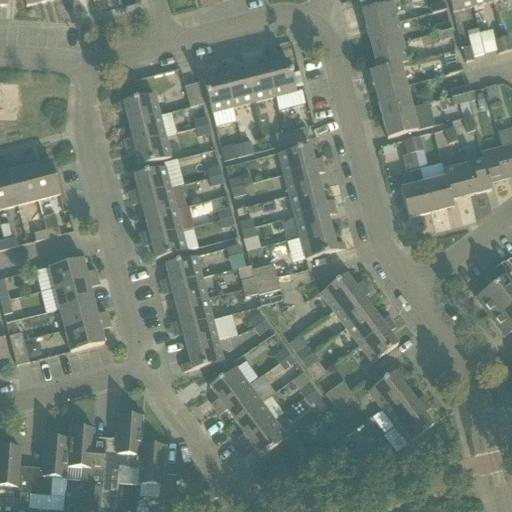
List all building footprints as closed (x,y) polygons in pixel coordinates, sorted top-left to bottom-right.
[(22,0),(25,9),(47,3),(45,0),(22,0)] [(448,0),(452,15),(474,9),(471,0),(448,0)] [(471,0),(474,9),(494,4),(493,0),(471,0)] [(391,5),(361,12),(367,33),(397,25),(391,5)] [(430,8),(432,16),(445,12),(443,5),(430,8)] [(434,28),(438,43),(452,39),(448,24),(434,28)] [(397,25),(367,33),(372,53),(402,45),(397,25)] [(461,51),(465,65),(473,63),(472,58),(483,55),(477,30),(466,33),(469,49),(461,51)] [(511,50),(509,38),(501,40),(505,55),(511,52),(511,50)] [(494,42),(497,56),(505,55),(501,40),(494,42)] [(402,45),(372,53),(377,72),(377,73),(400,67),(407,65),(402,45)] [(271,58),(264,60),(274,100),(277,111),(298,106),(295,94),(288,63),(273,67),(271,58)] [(245,74),(253,105),(274,100),(264,60),(257,62),(259,70),(245,74)] [(459,66),(445,70),(447,78),(461,74),(459,66)] [(377,72),(369,74),(375,97),(405,89),(400,67),(377,73),(377,72)] [(222,71),(232,110),(253,105),(245,74),(231,77),(229,69),(222,71)] [(203,84),(210,115),(232,110),(222,71),(215,72),(217,81),(203,84)] [(184,88),(190,110),(202,106),(196,85),(184,88)] [(449,93),(451,101),(472,96),(470,87),(449,93)] [(405,89),(375,97),(381,119),(422,109),(421,108),(411,110),(405,89)] [(124,112),(128,126),(159,118),(153,96),(114,107),(116,114),(124,112)] [(451,101),(453,108),(474,102),(472,96),(451,101)] [(381,119),(387,141),(417,133),(427,130),(422,109),(381,119)] [(123,142),(125,149),(164,139),(159,118),(128,126),(132,140),(123,142)] [(192,122),(195,131),(207,128),(205,119),(192,122)] [(471,119),(463,121),(465,131),(466,136),(474,134),(473,129),(471,119)] [(195,131),(197,139),(209,136),(207,128),(195,131)] [(275,137),(278,149),(307,142),(304,129),(275,137)] [(444,132),(449,146),(456,144),(451,130),(444,132)] [(418,138),(409,140),(413,155),(422,153),(418,138)] [(135,154),(139,168),(170,160),(164,139),(125,149),(127,156),(135,154)] [(409,140),(403,142),(403,143),(407,157),(413,155),(409,140)] [(241,146),(244,158),(253,156),(249,143),(241,146)] [(233,148),(236,161),(244,158),(241,146),(233,148)] [(511,147),(499,151),(507,181),(511,179),(511,147)] [(277,156),(283,178),(322,168),(321,161),(312,163),(308,148),(277,156)] [(480,163),(488,193),(490,192),(489,185),(507,181),(499,151),(479,155),(481,162),(480,163)] [(26,159),(37,203),(59,197),(50,164),(36,167),(34,157),(26,159)] [(8,175),(17,208),(37,203),(26,159),(19,161),(21,171),(8,175)] [(460,168),(468,198),(488,193),(480,163),(460,168)] [(205,172),(208,181),(220,178),(218,168),(205,172)] [(283,178),(288,199),(319,191),(316,177),(324,175),(322,168),(283,178)] [(460,168),(442,173),(444,180),(450,203),(451,203),(468,198),(460,168)] [(128,194),(130,201),(169,191),(164,169),(133,177),(137,192),(128,194)] [(411,188),(400,191),(407,221),(428,216),(421,186),(418,173),(417,171),(411,173),(407,174),(411,188)] [(0,212),(17,208),(8,175),(0,176),(0,212)] [(208,181),(210,189),(222,185),(220,178),(208,181)] [(239,179),(228,182),(230,191),(242,188),(239,179)] [(444,180),(421,186),(428,216),(449,211),(453,210),(451,203),(450,203),(444,180)] [(230,191),(232,200),(244,197),(242,188),(230,191)] [(140,205),(144,219),(175,211),(169,191),(130,201),(132,208),(140,205)] [(288,199),(294,220),(333,209),(331,203),(323,205),(319,191),(288,199)] [(139,235),(141,242),(180,232),(192,229),(187,208),(186,209),(144,219),(147,233),(139,235)] [(294,220),(299,240),(330,232),(327,219),(335,216),(333,209),(294,220)] [(216,214),(218,222),(232,219),(230,210),(216,214)] [(45,232),(47,241),(60,237),(55,216),(42,219),(45,232)] [(218,222),(220,230),(234,227),(232,219),(218,222)] [(239,224),(241,233),(253,230),(251,221),(239,224)] [(241,233),(243,240),(255,237),(253,230),(241,233)] [(33,235),(36,244),(47,241),(45,232),(33,235)] [(151,247),(155,262),(186,254),(180,232),(141,242),(143,249),(151,247)] [(299,240),(305,262),(344,252),(342,244),(334,247),(330,232),(299,240)] [(3,243),(6,252),(18,248),(16,240),(3,243)] [(238,247),(226,250),(228,260),(236,258),(240,257),(241,257),(239,247),(238,247)] [(270,248),(246,254),(249,264),(260,261),(264,258),(272,256),(270,248)] [(159,283),(161,290),(201,280),(195,258),(164,266),(168,281),(159,283)] [(48,270),(53,291),(97,280),(95,272),(85,275),(81,261),(48,270)] [(475,300),(489,319),(511,302),(511,289),(509,285),(511,283),(511,281),(508,276),(511,274),(504,264),(484,278),(491,288),(475,300)] [(240,283),(242,292),(276,283),(272,267),(251,272),(253,280),(240,283)] [(319,296),(332,314),(365,290),(360,284),(353,289),(345,277),(319,296)] [(53,291),(59,312),(92,303),(89,290),(99,287),(97,280),(53,291)] [(171,295),(175,309),(206,301),(201,280),(161,290),(163,297),(171,295)] [(257,296),(261,309),(281,303),(279,292),(276,283),(242,292),(244,300),(257,296)] [(332,314),(345,331),(371,312),(362,300),(369,295),(365,290),(332,314)] [(5,291),(0,292),(0,305),(8,303),(5,291)] [(170,325),(172,332),(211,322),(206,301),(175,309),(178,323),(170,325)] [(511,332),(511,302),(489,319),(504,339),(511,332)] [(0,305),(3,317),(11,315),(8,303),(0,305)] [(59,312),(64,333),(107,322),(106,314),(96,317),(92,303),(59,312)] [(345,331),(358,348),(390,324),(386,318),(379,323),(371,312),(345,331)] [(247,323),(252,330),(263,323),(258,316),(247,323)] [(64,333),(69,354),(103,346),(100,332),(109,329),(107,322),(64,333)] [(182,337),(186,351),(217,343),(211,322),(172,332),(174,339),(182,337)] [(252,330),(257,337),(268,330),(263,323),(252,330)] [(358,348),(371,366),(397,347),(388,335),(395,330),(390,324),(358,348)] [(21,335),(8,338),(10,347),(23,344),(21,335)] [(181,367),(183,375),(222,364),(217,343),(186,351),(189,365),(181,367)] [(10,347),(16,368),(28,365),(23,344),(10,347)] [(295,357),(300,364),(311,356),(306,349),(295,357)] [(272,358),(278,366),(289,358),(283,351),(272,358)] [(311,356),(300,364),(305,371),(316,363),(311,356)] [(278,366),(283,373),(293,365),(289,358),(278,366)] [(234,370),(209,389),(217,401),(210,406),(215,412),(248,388),(247,387),(235,370),(234,370)] [(367,394),(380,412),(406,393),(397,381),(404,376),(399,370),(367,394)] [(324,397),(331,407),(349,394),(342,384),(324,397)] [(309,386),(298,394),(303,401),(314,393),(309,386)] [(226,412),(234,424),(260,405),(248,388),(215,412),(219,418),(226,412)] [(303,401),(308,408),(319,400),(314,393),(303,401)] [(380,412),(372,418),(385,435),(393,429),(426,405),(421,399),(414,404),(406,393),(380,412)] [(331,407),(339,418),(357,405),(349,394),(331,407)] [(236,441),(240,447),(273,423),(260,405),(234,424),(243,436),(236,441)] [(385,435),(384,436),(397,454),(432,428),(423,416),(430,411),(426,405),(393,429),(385,435)] [(103,463),(99,510),(114,511),(116,476),(122,474),(122,470),(138,471),(139,459),(140,446),(143,418),(118,416),(115,457),(116,457),(116,464),(103,463)] [(251,447),(260,460),(286,441),(273,423),(240,447),(244,453),(251,447)] [(84,511),(99,511),(99,510),(103,463),(90,462),(93,431),(68,429),(67,441),(68,441),(64,494),(65,494),(66,482),(79,483),(79,489),(84,495),(86,496),(84,511)] [(50,498),(64,499),(64,494),(68,441),(67,441),(44,439),(42,471),(29,470),(29,477),(30,477),(28,497),(29,497),(50,498)] [(138,471),(136,487),(139,487),(138,500),(158,501),(159,488),(161,489),(164,448),(140,446),(139,459),(138,471)] [(14,510),(27,511),(29,497),(28,497),(30,477),(29,477),(17,476),(19,450),(0,448),(0,506),(14,508),(14,510)] [(271,459),(278,469),(287,462),(280,452),(271,459)] [(322,461),(332,475),(343,467),(333,454),(322,461)] [(368,459),(363,461),(366,469),(375,466),(374,462),(368,459)] [(178,478),(198,506),(217,501),(193,468),(178,478)]
